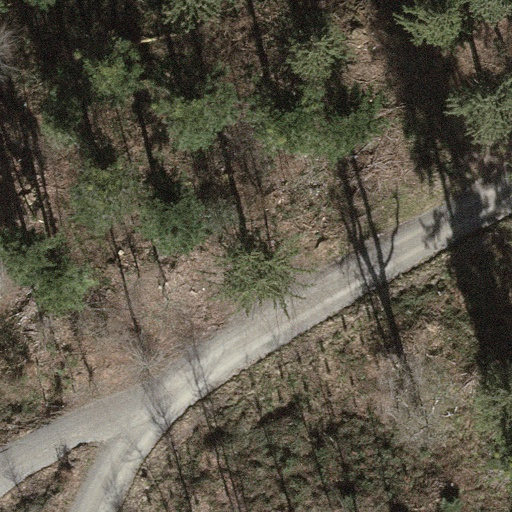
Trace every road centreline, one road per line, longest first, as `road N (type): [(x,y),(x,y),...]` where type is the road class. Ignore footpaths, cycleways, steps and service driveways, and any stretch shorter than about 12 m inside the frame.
road 1 (track): [(511,183),(160,394),(91,511)]
road 2 (track): [(0,478),(160,394)]
